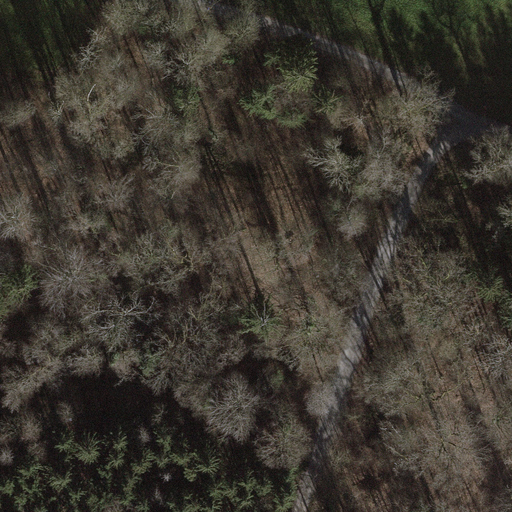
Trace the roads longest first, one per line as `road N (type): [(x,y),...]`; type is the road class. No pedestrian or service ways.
road 1 (track): [(455,111),(392,227),(308,511)]
road 2 (track): [(193,0),(333,47),(455,111),(511,130)]
